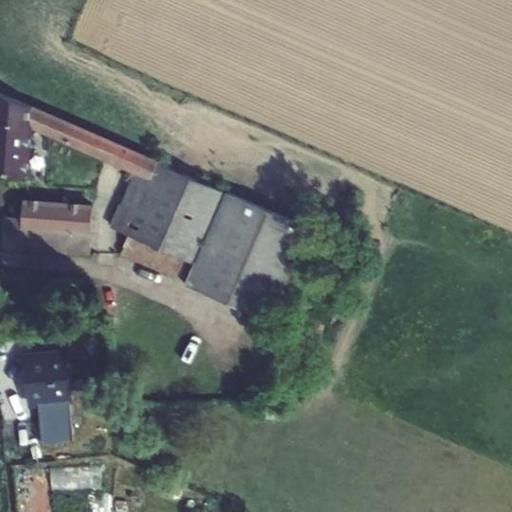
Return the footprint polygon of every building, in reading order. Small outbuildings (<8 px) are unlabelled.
[(32,125),(136,171),(153,178),(160,162),(0,92),(0,171),(28,174),(32,125)] [(120,254),(188,284),(228,191),(160,162),(153,178),(129,234),(120,254)] [(112,226),(129,234),(153,178),(136,171),(112,226)] [(188,284),(271,320),(311,227),(228,191),(188,284)] [(93,206),(24,201),(23,217),(5,216),(3,248),(90,254),(93,206)] [(70,400),(65,352),(27,356),(31,404),(49,403),(51,420),(72,418),(70,400)]
